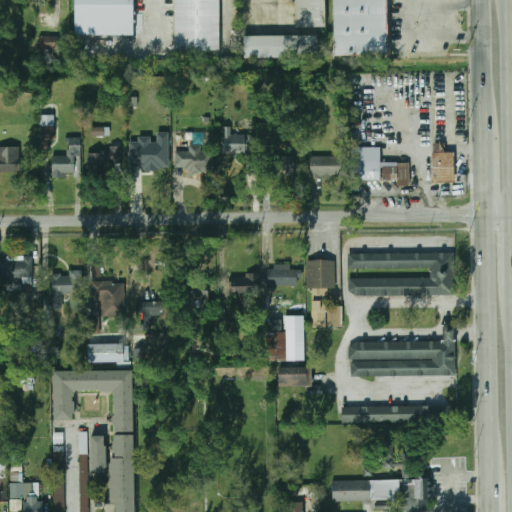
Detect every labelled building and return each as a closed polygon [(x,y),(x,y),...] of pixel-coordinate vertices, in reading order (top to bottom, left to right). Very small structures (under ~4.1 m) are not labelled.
[(75,0),(133,0),(133,33),(75,34),(75,0)] [(174,0),(221,0),(222,50),(175,51),(174,0)] [(293,0),(323,0),(324,25),(294,26),(293,0)] [(331,0),(385,0),(387,54),(333,56),(331,0)] [(242,36),(316,34),(316,57),(243,59),(242,36)] [(58,38),(43,36),(42,48),(57,49),(58,38)] [(39,139),(55,139),(55,115),(39,115),(39,139)] [(109,136),(109,127),(92,127),(91,136),(109,136)] [(247,134),(232,134),(232,127),(222,127),(222,155),(247,155),(247,134)] [(380,163),(380,147),(365,147),(365,131),(350,131),(350,180),(396,180),(396,186),(409,186),(409,163),(380,163)] [(256,135),(247,135),(247,150),(255,150),(256,135)] [(81,138),(68,138),(68,156),(52,156),(52,178),(81,178),(81,138)] [(165,138),(141,138),(141,154),(165,154),(165,138)] [(176,144),(176,168),(203,168),(203,144),(176,144)] [(107,153),(88,153),(88,176),(104,176),(104,167),(120,167),(120,146),(107,146),(107,153)] [(431,181),(454,181),(454,151),(431,151),(431,181)] [(0,173),(18,173),(18,154),(0,154),(0,173)] [(270,155),(269,175),(293,176),(294,157),(270,155)] [(309,156),(309,176),(345,176),(345,156),(309,156)] [(453,253),(349,253),(349,268),(430,268),(430,278),(349,278),(349,295),(454,295),(453,253)] [(0,258),(0,285),(33,285),(33,258),(0,258)] [(327,288),(335,288),(335,260),(309,260),(310,327),(342,327),(342,307),(327,307),(327,288)] [(267,285),(301,285),(301,265),(267,265),(267,285)] [(71,308),(82,308),(82,274),(52,274),(52,309),(64,309),(64,295),(71,295),(71,308)] [(230,274),(230,296),(258,296),(258,274),(230,274)] [(208,279),(179,279),(179,302),(208,302),(208,279)] [(105,317),(124,317),(125,281),(92,281),(92,297),(106,297),(105,317)] [(152,330),(151,316),(163,315),(162,302),(143,302),(143,330),(152,330)] [(304,361),(265,361),(265,333),(271,333),(271,321),(281,321),(281,333),(284,333),(284,316),(303,316),(304,361)] [(100,333),(99,318),(86,318),(86,334),(100,333)] [(63,322),(45,322),(45,337),(63,336),(63,322)] [(351,376),(455,375),(455,332),(455,326),(447,326),(442,326),(442,332),(442,341),(348,342),(348,360),(351,360),(351,376)] [(134,349),(134,357),(169,356),(169,335),(145,335),(146,348),(134,349)] [(88,344),(88,363),(129,362),(129,344),(88,344)] [(275,389),(275,367),(311,367),(312,389),(275,389)] [(53,371),(54,421),(75,420),(74,392),(113,391),(114,432),(133,432),(132,370),(53,371)] [(342,424),(342,405),(454,404),(454,424),(342,424)] [(88,511),(87,432),(79,432),(80,511),(88,511)] [(134,511),(134,433),(113,433),(113,458),(109,458),(110,503),(115,503),(115,511),(134,511)] [(91,473),(106,473),(106,436),(91,436),(91,473)] [(393,437),(384,438),(385,468),(394,468),(393,437)] [(54,511),(64,511),(64,451),(54,451),(54,511)] [(8,480),(0,479),(0,497),(7,498),(8,480)] [(332,481),(332,501),(395,500),(395,497),(419,496),(419,510),(431,510),(431,479),(332,481)] [(10,483),(11,498),(24,498),(24,511),(43,511),(43,501),(39,501),(38,483),(10,483)] [(375,509),(411,509),(410,496),(397,497),(397,500),(374,500),(375,509)] [(284,511),(303,511),(303,502),(285,502),(284,511)]
